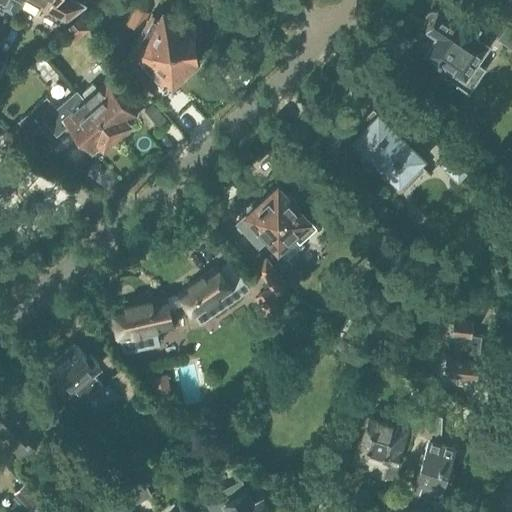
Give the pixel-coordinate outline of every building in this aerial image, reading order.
[(43,0),(46,0),(53,3),(48,13),(65,22),(87,4),(80,0),(23,0),(23,1),(23,0),(29,0),(40,6),(43,0)] [(149,12),(138,5),(128,23),(139,29),(149,12)] [(426,20),(427,21),(427,22),(428,23),(425,28),(434,34),(423,50),(448,67),(443,74),(469,91),(486,67),(478,62),(491,42),(477,33),(482,26),(461,11),(456,19),(439,7),(437,11),(436,10),(434,10),(433,10),(431,10),(430,10),(428,11),(427,12),(427,13),(426,14),(425,15),(425,17),(425,18),(426,20)] [(159,16),(154,14),(133,52),(134,53),(205,42),(204,30),(199,28),(193,28),(164,12),(161,17),(159,16)] [(79,16),(63,30),(74,43),(90,29),(79,16)] [(511,21),(510,20),(497,38),(511,48),(511,21)] [(206,51),(205,42),(134,53),(162,84),(168,78),(173,82),(199,58),(199,56),(201,56),(206,52),(206,51)] [(158,88),(144,73),(136,81),(149,96),(158,88)] [(84,96),(85,97),(116,133),(128,122),(126,120),(135,112),(121,97),(106,78),(97,87),(96,85),(84,96)] [(45,120),(56,133),(69,122),(92,149),(101,141),(103,144),(116,133),(85,97),(84,96),(84,97),(78,90),(57,108),(46,95),(19,119),(31,133),(45,120)] [(362,144),(388,169),(386,170),(405,189),(426,166),(419,160),(428,150),(400,123),(395,129),(386,120),(387,119),(373,106),(348,133),(361,145),(362,144)] [(458,181),(470,168),(452,151),(440,163),(458,181)] [(236,222),(259,246),(268,237),(278,249),(295,234),(300,239),(316,225),(278,183),(259,201),(252,204),(248,207),(246,213),(241,218),(236,222)] [(0,204),(9,196),(0,186),(0,204)] [(266,257),(253,267),(277,296),(278,295),(279,296),(289,288),(288,286),(290,285),(266,257)] [(166,294),(111,306),(119,340),(121,340),(123,352),(159,343),(157,331),(173,328),(169,306),(185,302),(193,314),(232,287),(216,264),(178,291),(178,292),(166,295),(166,294)] [(255,298),(273,324),(288,314),(270,287),(255,298)] [(454,354),(451,353),(448,372),(491,378),(493,360),(485,359),(485,357),(479,356),(482,335),(472,333),(474,315),(455,313),(452,334),(457,334),(454,354)] [(56,381),(66,393),(73,387),(84,400),(103,384),(93,371),(100,365),(91,353),(87,356),(75,342),(48,364),(60,379),(56,381)] [(111,377),(128,397),(139,388),(122,368),(111,377)] [(150,377),(153,393),(156,393),(157,399),(172,395),(167,373),(150,377)] [(7,434),(13,440),(8,443),(20,455),(32,444),(33,445),(37,441),(34,438),(48,425),(33,408),(28,413),(10,394),(0,403),(0,432),(4,437),(7,434)] [(369,415),(358,412),(350,409),(344,430),(363,436),(354,463),(371,468),(392,474),(407,425),(370,413),(369,415)] [(419,432),(429,438),(413,489),(439,497),(441,492),(452,493),(453,468),(449,466),(456,446),(441,441),(442,415),(432,412),(419,432)] [(115,477),(130,506),(152,495),(138,466),(115,477)] [(272,511),(263,494),(253,499),(242,478),(221,488),(220,486),(203,495),(212,511),(272,511)] [(42,501),(26,483),(14,493),(31,511),(42,501)] [(62,511),(57,501),(42,508),(43,511),(62,511)]
